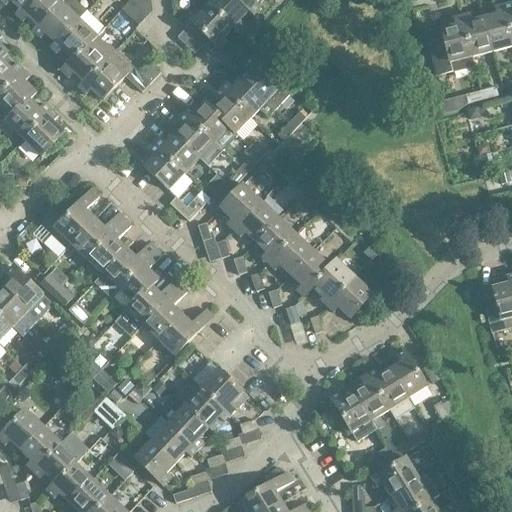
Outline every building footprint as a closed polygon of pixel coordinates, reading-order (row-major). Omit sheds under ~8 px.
[(22,13),(33,0),(0,0),(0,2),(6,8),(11,3),(21,12),(22,13)] [(39,29),(61,5),(65,0),(33,0),(22,13),(21,12),(16,18),(24,25),(29,19),(38,28),(39,29)] [(148,0),(132,0),(130,2),(121,11),(139,28),(152,13),(151,2),(148,0)] [(191,7),(200,16),(191,25),(208,41),(202,47),(209,54),(215,48),(220,53),(227,45),(223,40),(231,30),(232,30),(208,7),(209,6),(202,0),(193,0),(196,2),(191,7)] [(239,22),(248,13),(234,0),(214,0),(209,6),(208,7),(232,30),(231,30),(236,35),(244,27),(239,22)] [(234,0),(248,13),(253,18),(260,10),(255,5),(260,0),(234,0)] [(57,46),(79,22),(61,5),(39,29),(38,28),(33,34),(41,41),(46,36),(56,45),(57,46)] [(511,48),(511,38),(504,7),(494,10),(496,17),(485,20),(493,53),(511,48)] [(493,53),(485,20),(473,23),(471,16),(462,18),(472,58),(493,53)] [(472,58),(462,18),(453,20),(453,21),(440,24),(441,29),(426,33),(433,62),(449,59),(452,74),(475,68),(472,58)] [(91,47),(98,40),(79,22),(57,46),(56,45),(51,51),(68,66),(73,61),(74,62),(90,46),(91,47)] [(132,28),(121,43),(141,57),(152,43),(132,28)] [(194,56),(202,47),(186,31),(177,39),(194,56)] [(0,38),(0,64),(2,62),(2,63),(7,58),(9,56),(0,47),(0,42),(2,40),(0,38)] [(68,66),(62,73),(61,74),(69,81),(73,77),(83,86),(84,87),(106,62),(108,63),(117,53),(109,45),(106,48),(98,40),(91,47),(90,46),(74,62),(73,61),(68,66)] [(102,104),(125,80),(142,95),(155,81),(137,65),(134,69),(117,53),(108,63),(106,62),(84,87),(83,86),(78,91),(86,98),(91,93),(102,104)] [(0,97),(23,73),(16,66),(7,58),(2,63),(2,62),(0,64),(0,97)] [(242,83),(275,113),(291,96),(282,88),(281,89),(278,86),(282,82),(271,70),(267,75),(251,60),(244,67),(250,74),(242,83)] [(30,102),(37,95),(25,84),(30,79),(23,73),(0,97),(0,106),(3,109),(0,112),(0,127),(2,129),(0,131),(1,131),(6,126),(5,125),(12,118),(13,119),(29,102),(30,102)] [(220,92),(251,121),(259,112),(268,120),(275,113),(242,83),(234,91),(227,85),(220,92)] [(481,93),(484,101),(498,98),(495,89),(481,93)] [(251,121),(220,92),(214,98),(221,105),(213,113),(212,114),(229,130),(228,131),(235,138),(236,137),(251,121)] [(484,101),(481,93),(466,97),(468,105),(484,101)] [(468,105),(466,97),(458,99),(461,110),(462,110),(468,105)] [(23,142),(51,113),(44,106),(40,112),(30,102),(29,102),(13,119),(12,118),(5,125),(6,126),(1,131),(9,140),(15,134),(23,142)] [(184,116),(215,145),(223,137),(230,143),(235,138),(228,131),(229,130),(212,114),(213,113),(204,105),(195,115),(190,110),(184,116)] [(478,109),(468,112),(471,121),(478,119),(479,115),(478,109)] [(51,113),(23,142),(41,159),(64,136),(53,124),(58,120),(51,113)] [(288,126),(294,132),(305,120),(299,114),(288,126)] [(215,145),(184,116),(177,123),(182,128),(174,136),(200,161),(215,145)] [(294,132),(288,126),(278,137),(284,143),(294,132)] [(200,161),(174,136),(165,146),(160,141),(154,148),(184,177),(200,161)] [(121,141),(98,158),(111,176),(135,159),(121,141)] [(250,149),(261,160),(267,154),(256,143),(250,149)] [(269,149),(274,155),(280,148),(274,144),(269,149)] [(478,149),(480,157),(486,155),(488,152),(487,147),(478,149)] [(184,177),(154,148),(148,154),(152,159),(144,169),(169,193),(184,177)] [(261,160),(250,149),(244,155),(256,166),(261,160)] [(490,156),(479,159),(482,172),(494,169),(490,156)] [(226,185),(232,191),(243,180),(236,173),(226,185)] [(509,174),(499,176),(502,185),(511,183),(509,174)] [(0,177),(0,189),(14,189),(14,176),(2,177),(0,177)] [(232,191),(226,185),(214,197),(221,203),(232,191)] [(233,233),(261,203),(243,186),(220,210),(230,221),(226,226),(233,233)] [(67,251),(95,222),(85,212),(99,198),(93,192),(85,200),(84,200),(69,216),(57,205),(39,225),(67,251)] [(205,206),(197,199),(187,209),(176,199),(170,206),(189,224),(205,206)] [(255,244),(278,220),(261,203),(233,233),(239,240),(245,234),(255,244)] [(86,261),(124,221),(117,215),(104,230),(95,222),(67,251),(68,252),(72,248),(86,261)] [(278,220),(255,244),(266,254),(261,260),(268,266),(296,237),(278,220)] [(102,276),(126,251),(117,242),(130,228),(124,221),(86,261),(102,276)] [(203,244),(212,241),(206,225),(198,228),(203,244)] [(290,277),(313,253),(296,237),(268,266),(274,272),(280,267),(290,277)] [(221,261),(230,258),(225,243),(216,245),(221,261)] [(126,251),(102,276),(94,285),(110,300),(118,291),(117,291),(155,251),(149,245),(135,260),(126,251)] [(376,256),(369,249),(364,254),(371,261),(376,256)] [(151,288),(151,289),(158,282),(147,272),(162,257),(155,251),(117,291),(118,291),(133,305),(133,306),(151,288)] [(303,300),(315,288),(314,287),(331,270),(330,269),(313,253),(290,277),(300,286),(295,292),(303,300)] [(238,278),(247,275),(242,259),(233,262),(238,278)] [(326,309),(354,279),(337,263),(336,263),(330,269),(331,270),(314,287),(315,288),(324,296),(319,302),(326,309)] [(42,298),(12,269),(5,277),(10,282),(2,291),(27,314),(42,298)] [(50,275),(40,286),(52,297),(62,287),(50,275)] [(256,294),(265,291),(260,275),(251,278),(256,294)] [(491,334),(503,331),(511,328),(511,323),(511,320),(511,278),(506,280),(507,280),(491,284),(493,289),(492,289),(497,307),(485,310),(491,334)] [(354,279),(326,309),(334,316),(339,311),(350,321),(373,297),(354,279)] [(131,340),(143,328),(181,287),(175,281),(160,297),(151,289),(151,288),(133,306),(133,305),(115,324),(131,340)] [(74,299),(62,287),(52,297),(65,309),(74,299)] [(158,342),(182,317),(173,309),(187,294),(181,287),(143,328),(158,342)] [(0,318),(12,330),(13,329),(23,339),(37,324),(27,314),(2,291),(0,292),(0,318)] [(273,310),(282,308),(277,292),(268,295),(273,310)] [(35,306),(51,324),(61,314),(46,297),(35,306)] [(68,312),(77,320),(84,313),(75,305),(68,312)] [(291,327),(300,324),(294,308),(285,312),(291,327)] [(182,317),(158,342),(175,358),(204,329),(204,327),(213,318),(206,311),(192,327),(182,317)] [(0,342),(12,330),(0,318),(0,342)] [(315,337),(323,334),(318,318),(309,321),(315,337)] [(53,338),(59,344),(69,333),(63,328),(53,338)] [(59,344),(53,338),(41,350),(48,356),(59,344)] [(192,344),(181,359),(194,369),(205,353),(192,344)] [(153,345),(135,362),(147,376),(166,358),(153,345)] [(390,371),(408,400),(427,389),(406,353),(398,358),(401,364),(390,371)] [(23,370),(29,376),(40,364),(34,358),(23,370)] [(170,384),(185,372),(176,362),(162,374),(170,384)] [(77,389),(79,390),(79,391),(90,380),(73,363),(62,374),(64,376),(77,389)] [(94,364),(86,373),(93,380),(94,379),(101,371),(102,371),(94,364)] [(190,379),(231,418),(237,412),(232,407),(242,396),(218,373),(219,372),(210,364),(193,382),(190,379)] [(29,376),(23,370),(12,381),(18,388),(29,376)] [(408,400),(390,371),(379,378),(376,372),(368,377),(390,412),(408,400)] [(390,412),(368,377),(361,381),(361,382),(350,389),(377,433),(384,428),(378,419),(390,412)] [(231,418),(190,379),(173,396),(185,408),(208,431),(219,420),(224,424),(231,418)] [(125,397),(134,388),(126,381),(117,390),(125,397)] [(166,391),(158,384),(152,391),(160,398),(166,391)] [(377,433),(350,389),(339,395),(331,399),(342,417),(358,443),(376,432),(377,433)] [(4,390),(0,394),(0,407),(11,396),(4,390)] [(122,399),(114,392),(109,398),(116,405),(122,399)] [(116,410),(105,400),(93,413),(104,423),(116,410)] [(442,422),(449,418),(441,404),(434,408),(442,422)] [(208,431),(185,408),(169,425),(168,425),(197,453),(204,446),(198,441),(208,431)] [(21,452),(44,428),(26,411),(0,438),(0,442),(6,449),(11,443),(21,452)] [(143,434),(151,443),(175,465),(185,455),(190,459),(197,453),(168,425),(169,425),(160,416),(143,434)] [(243,435),(257,431),(258,430),(256,422),(240,427),(243,435)] [(33,474),(61,445),(44,428),(21,452),(32,462),(27,468),(33,474)] [(117,428),(110,435),(117,443),(122,439),(122,432),(117,428)] [(408,442),(412,450),(426,442),(422,434),(408,442)] [(223,445),(226,453),(242,448),(239,440),(238,440),(234,441),(232,435),(223,438),(225,444),(223,445)] [(412,450),(408,442),(395,450),(394,448),(388,451),(394,461),(399,457),(399,458),(412,450)] [(175,465),(151,443),(134,461),(163,489),(171,481),(165,475),(175,465)] [(61,445),(33,474),(40,481),(46,476),(55,484),(56,485),(75,465),(76,466),(79,462),(61,445)] [(207,462),(209,470),(225,465),(245,459),(241,448),(242,448),(226,453),(221,454),(222,457),(207,462)] [(394,461),(388,451),(388,452),(386,449),(365,463),(367,467),(372,475),(394,462),(393,461),(394,461)] [(390,499),(419,480),(407,460),(371,481),(376,489),(382,486),(390,499)] [(92,482),(76,466),(75,465),(56,485),(55,484),(46,494),(54,501),(59,497),(69,506),(92,482)] [(189,479),(192,488),(208,483),(229,476),(225,465),(209,470),(204,472),(205,474),(189,479)] [(21,503),(16,487),(14,482),(12,483),(7,467),(0,469),(0,475),(10,506),(21,503)] [(246,511),(269,511),(283,504),(276,492),(292,482),(288,474),(258,492),(253,485),(243,495),(246,499),(241,502),(246,511)] [(10,506),(0,475),(0,487),(3,486),(10,506)] [(414,511),(432,501),(419,480),(390,499),(397,510),(394,511),(414,511)] [(96,511),(110,498),(92,482),(69,506),(75,511),(96,511)] [(212,494),(208,483),(192,488),(187,489),(188,493),(173,498),(175,506),(191,501),(212,494)] [(16,487),(21,503),(30,500),(24,484),(16,487)] [(361,504),(361,488),(352,488),(352,505),(361,504)] [(158,490),(151,498),(166,511),(172,503),(158,490)] [(124,511),(110,498),(96,511),(124,511)] [(460,511),(464,510),(458,500),(438,511),(432,501),(414,511),(460,511)]
